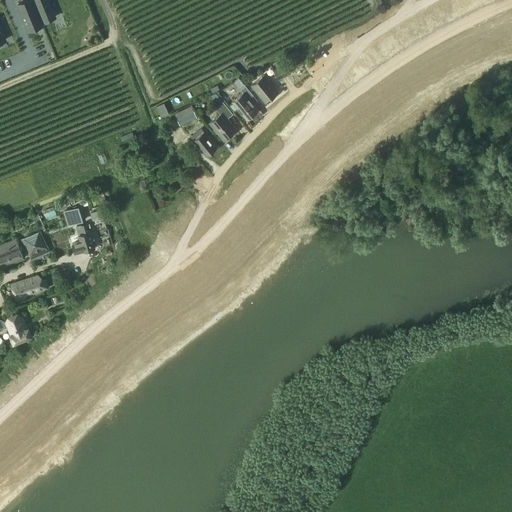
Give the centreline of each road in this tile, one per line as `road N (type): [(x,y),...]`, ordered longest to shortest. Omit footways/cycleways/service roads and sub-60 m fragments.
road 1 (residential): [(188,258),(222,169),(277,110),(303,90),(375,65)]
road 2 (unclassified): [(188,258),(286,146),(375,65)]
road 3 (unclassified): [(0,416),(97,326),(188,258)]
